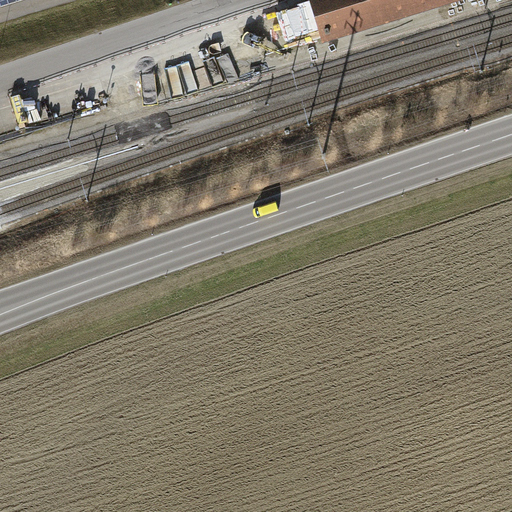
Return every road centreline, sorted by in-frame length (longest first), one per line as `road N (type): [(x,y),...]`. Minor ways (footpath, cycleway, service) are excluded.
road 1 (track): [(511,166),(0,353)]
road 2 (primary): [(511,135),(0,314)]
road 3 (unclassified): [(0,80),(240,0)]
